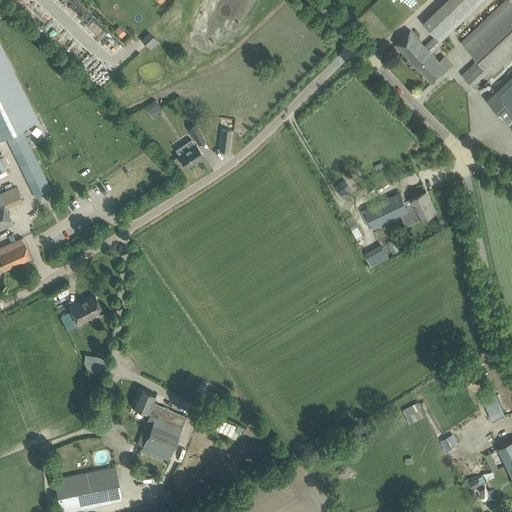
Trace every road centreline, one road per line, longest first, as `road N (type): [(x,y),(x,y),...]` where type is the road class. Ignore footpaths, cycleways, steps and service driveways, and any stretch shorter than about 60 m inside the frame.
road 1 (unclassified): [(27,292),(237,159),(355,44)]
road 2 (unclassified): [(511,353),(491,298),(464,153)]
road 3 (unclassified): [(464,153),(355,44)]
